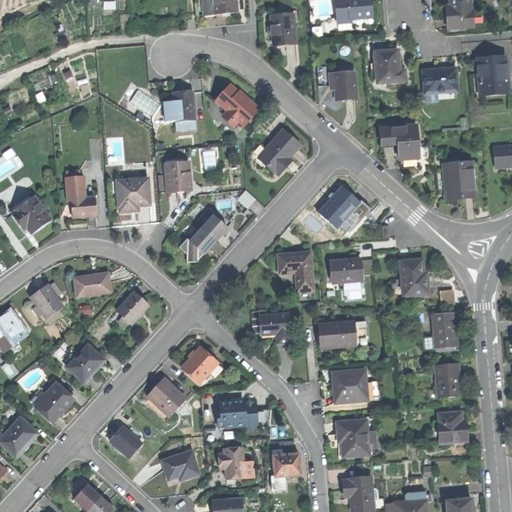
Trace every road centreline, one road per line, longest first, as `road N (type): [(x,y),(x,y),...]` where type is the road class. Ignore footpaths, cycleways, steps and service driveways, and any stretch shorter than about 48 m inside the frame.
road 1 (residential): [(493,262),(484,306),(500,511)]
road 2 (residential): [(321,511),(316,449),(277,387),(192,310)]
road 3 (residential): [(192,310),(128,255),(100,246),(51,254),(0,292)]
road 4 (residential): [(339,146),(192,310)]
road 5 (residential): [(339,146),(244,58),(209,48),(169,56)]
road 6 (residential): [(493,262),(416,215),(339,146)]
road 7 (track): [(169,56),(145,38),(79,46),(0,80)]
road 8 (residential): [(192,310),(72,440)]
